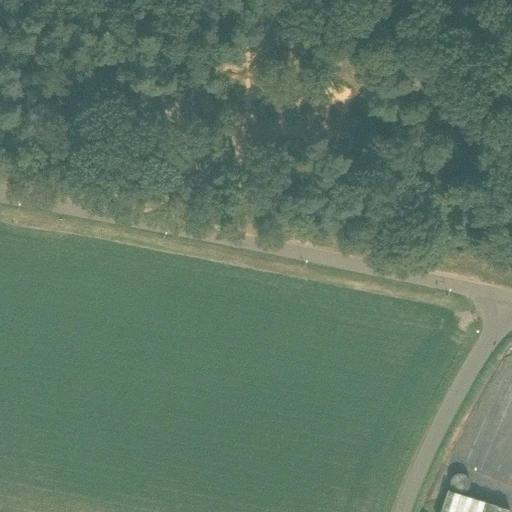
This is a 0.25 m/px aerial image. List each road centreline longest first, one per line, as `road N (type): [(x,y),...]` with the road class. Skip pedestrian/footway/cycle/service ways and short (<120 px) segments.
road 1 (unclassified): [(511,301),(0,196)]
road 2 (unclassified): [(401,511),(439,422),(490,338),(511,317)]
